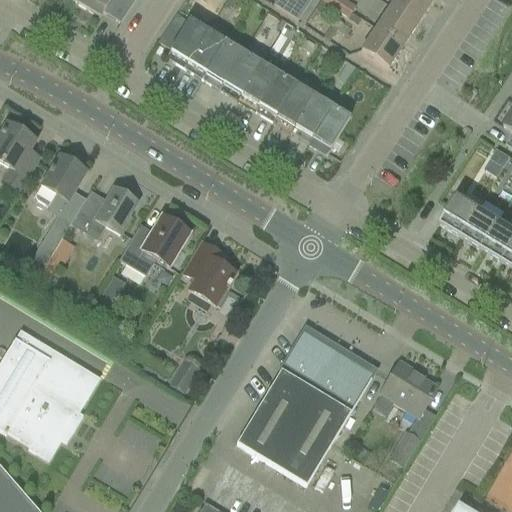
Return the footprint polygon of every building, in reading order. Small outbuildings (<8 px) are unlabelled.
[(62,0),(76,8),(81,0),(62,0)] [(81,0),(76,8),(99,22),(102,17),(120,28),(137,0),(81,0)] [(234,0),(228,0),(224,7),(231,11),(237,2),(234,0)] [(304,13),(313,0),(297,0),(293,6),(284,0),(279,0),(273,9),(296,25),(304,13)] [(319,4),(333,13),(341,2),(338,0),(321,0),(319,4)] [(430,8),(418,0),(397,0),(390,12),(416,29),(430,8)] [(354,10),(341,2),(333,13),(347,22),(354,10)] [(390,12),(376,33),(402,51),(416,29),(390,12)] [(184,74),(206,38),(187,26),(165,62),(184,74)] [(331,30),(322,43),(329,47),(337,34),(331,30)] [(361,56),(370,62),(387,73),(402,51),(376,33),(361,56)] [(201,84),(223,48),(206,38),(184,74),(201,84)] [(302,43),(297,51),(308,57),(313,49),(302,43)] [(219,95),(241,59),(223,48),(201,84),(219,95)] [(237,106),(259,70),(241,59),(219,95),(237,106)] [(346,67),(341,75),(349,80),(354,71),(346,67)] [(255,117),(277,81),(259,70),(237,106),(255,117)] [(272,127),(294,91),(277,81),(255,117),(272,127)] [(294,91),(272,127),(290,139),(312,103),(294,91)] [(308,149),(330,113),(312,103),(290,139),(308,149)] [(336,143),(348,124),(330,113),(308,149),(326,160),(331,152),(336,143)] [(511,116),(503,130),(511,136),(511,137),(505,149),(511,153),(511,116)] [(17,197),(26,183),(36,166),(25,159),(33,146),(6,130),(0,139),(0,167),(10,173),(1,188),(17,197)] [(336,143),(331,152),(336,155),(341,146),(336,143)] [(503,172),(509,161),(495,153),(489,163),(503,172)] [(68,230),(69,230),(77,217),(84,204),(72,197),(84,177),(58,161),(39,192),(52,200),(43,215),(55,222),(32,262),(43,270),(57,248),(68,230)] [(126,223),(135,208),(112,194),(102,211),(86,202),(84,204),(77,217),(69,230),(94,246),(103,232),(118,241),(128,224),(126,223)] [(439,229),(460,242),(477,214),(456,201),(439,229)] [(498,227),(477,214),(460,242),(481,254),(498,227)] [(133,240),(123,257),(117,266),(145,283),(156,265),(167,273),(187,239),(160,223),(145,247),(133,240)] [(511,235),(498,227),(481,254),(501,267),(511,249),(511,235)] [(213,314),(214,312),(225,294),(226,295),(229,291),(228,290),(234,279),(216,269),(222,261),(200,247),(190,265),(181,280),(192,287),(186,297),(213,314)] [(511,249),(501,267),(511,272),(511,249)] [(102,297),(95,308),(104,314),(111,304),(102,297)] [(304,334),(270,391),(339,434),(374,376),(304,334)] [(0,511),(32,511),(0,474),(0,437),(4,440),(6,437),(28,451),(27,453),(46,465),(59,443),(65,447),(81,421),(76,417),(96,384),(61,364),(62,362),(19,335),(13,345),(0,366),(0,511)] [(183,364),(168,390),(182,399),(198,373),(183,364)] [(373,410),(385,417),(392,406),(418,422),(435,393),(412,379),(413,376),(398,367),(379,399),(380,399),(373,410)] [(304,491),(339,434),(270,391),(235,449),(304,491)] [(401,472),(417,444),(404,437),(388,464),(401,472)]
